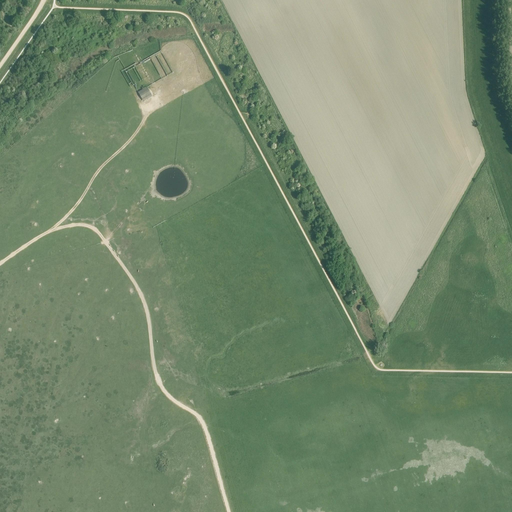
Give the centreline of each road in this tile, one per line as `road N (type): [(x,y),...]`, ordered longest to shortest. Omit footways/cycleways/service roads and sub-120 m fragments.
road 1 (track): [(49,231),(87,226),(133,285),(146,312),(158,386),(201,423),(229,511)]
road 2 (track): [(0,265),(70,212),(96,171),(136,133),(144,111)]
